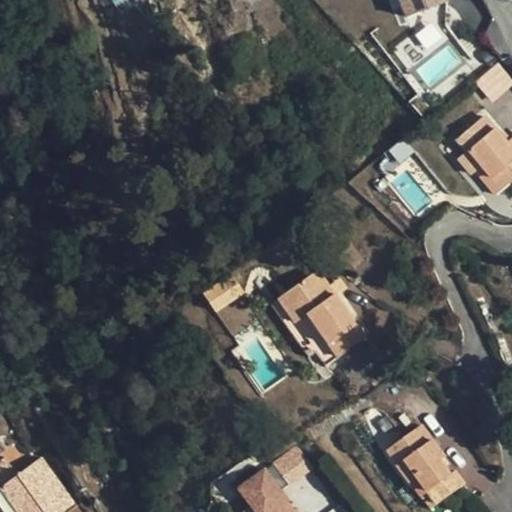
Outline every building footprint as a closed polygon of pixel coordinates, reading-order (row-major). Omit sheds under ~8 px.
[(447,0),(400,0),(401,1),(406,17),(447,1),(447,0)] [(511,79),(497,62),(475,81),(491,101),(511,83),(511,79)] [(471,174),(473,172),(479,168),(489,180),(496,175),(505,186),(511,180),(511,137),(506,142),(484,117),(457,140),(466,151),(458,159),(471,174)] [(494,196),(505,186),(496,175),(489,180),(479,168),(473,172),(494,196)] [(286,293),(303,316),(306,314),(337,357),(364,338),(317,271),(286,293)] [(213,309),(243,294),(234,275),(204,290),(213,309)] [(292,323),(303,316),(286,293),(275,300),(292,323)] [(421,427),(387,452),(429,510),(464,485),(455,472),(451,475),(441,462),(445,458),(421,427)] [(299,448),(273,458),(283,483),(309,473),(299,448)] [(5,458),(0,461),(0,511),(80,511),(42,457),(17,475),(5,458)] [(247,507),(243,509),(244,511),(296,511),(268,465),(234,486),(247,507)]
